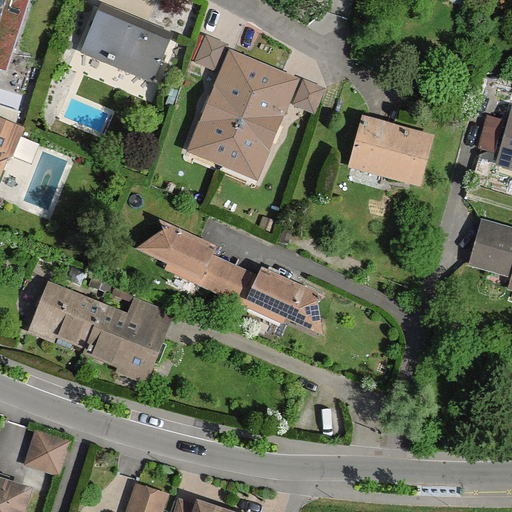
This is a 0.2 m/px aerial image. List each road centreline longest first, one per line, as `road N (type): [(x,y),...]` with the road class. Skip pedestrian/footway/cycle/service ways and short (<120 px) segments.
road 1 (residential): [(0,390),(87,423),(247,465),(511,475)]
road 2 (unknown): [(369,469),(372,426),(361,394),(222,341)]
